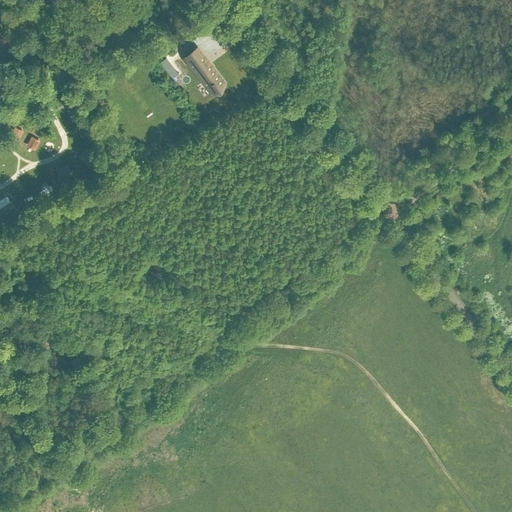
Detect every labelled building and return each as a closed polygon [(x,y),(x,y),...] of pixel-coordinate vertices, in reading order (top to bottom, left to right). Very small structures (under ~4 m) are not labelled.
[(182,9),(179,3),(171,8),(174,13),(182,9)] [(225,80),(198,44),(183,56),(210,91),(225,80)] [(168,71),(174,66),(165,56),(159,61),(168,71)] [(9,135),(18,140),(23,130),(14,126),(9,135)] [(26,145),(35,150),(40,140),(31,135),(26,145)] [(91,166),(99,153),(92,148),(84,161),(91,166)]
